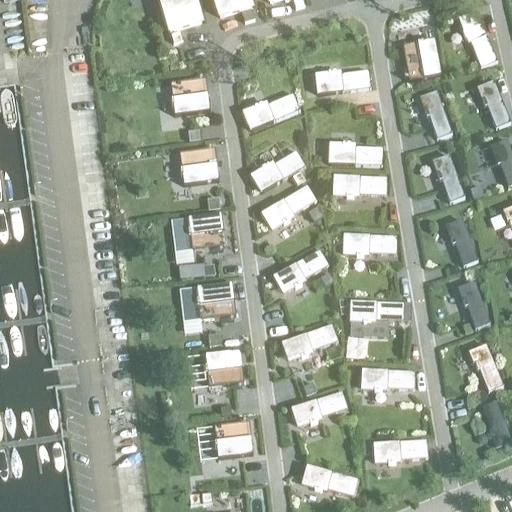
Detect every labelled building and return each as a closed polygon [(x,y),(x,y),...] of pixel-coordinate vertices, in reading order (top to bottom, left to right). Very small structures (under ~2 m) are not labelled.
[(193,0),(167,0),(160,2),(169,35),(201,25),(193,0)] [(246,0),(211,0),(218,22),(250,12),(246,0)] [(302,0),(300,0),(293,2),(296,11),(305,8),(302,0)] [(480,18),(463,25),(481,71),(498,65),(480,18)] [(180,36),(172,39),(174,47),(182,44),(180,36)] [(433,45),(404,50),(410,84),(439,79),(433,45)] [(284,83),(290,93),(309,81),(303,71),(284,83)] [(369,74),(316,80),(318,99),(372,93),(369,74)] [(207,86),(171,90),(177,123),(211,118),(207,86)] [(449,88),(443,91),(446,99),(452,96),(449,88)] [(511,126),(496,88),(479,95),(483,106),(486,104),(498,136),(511,130),(511,126)] [(293,98),(244,118),(251,136),(300,115),(293,98)] [(439,98),(422,105),(426,116),(429,115),(439,145),(454,139),(439,98)] [(198,136),(189,137),(190,146),(199,145),(198,136)] [(511,153),(509,146),(492,153),(497,164),(499,163),(511,193),(511,192),(511,153)] [(382,152),(331,150),(330,171),(381,172),(382,152)] [(296,155),(251,182),(260,196),(305,170),(296,155)] [(216,156),(181,160),(186,193),(220,189),(216,156)] [(452,163),(435,168),(439,180),(442,179),(452,210),(467,205),(452,163)] [(301,176),(294,180),(297,187),(304,183),(301,176)] [(388,184),(335,183),(335,200),(388,202),(388,184)] [(307,190),(261,217),(269,232),(316,204),(307,190)] [(480,192),(472,196),(475,204),(483,200),(480,192)] [(219,202),(208,203),(209,214),(220,213),(219,202)] [(493,205),(474,206),(474,219),(493,218),(493,205)] [(318,212),(310,216),(314,223),(321,219),(318,212)] [(423,222),(424,231),(463,226),(461,217),(423,222)] [(223,222),(190,226),(194,257),(223,254),(223,222)] [(465,226),(447,233),(452,244),(454,243),(465,274),(481,268),(465,226)] [(395,241),(346,239),(345,260),(395,261),(395,241)] [(482,255),(493,252),(490,239),(479,242),(482,255)] [(451,243),(419,246),(421,259),(452,256),(451,243)] [(319,254),(274,279),(283,296),(329,271),(319,254)] [(214,269),(203,270),(204,280),(215,279),(214,269)] [(329,278),(322,282),(325,289),(333,285),(329,278)] [(400,291),(400,281),(352,284),(353,293),(400,291)] [(200,282),(172,285),(173,296),(201,293),(200,282)] [(477,289),(460,295),(464,308),(467,307),(477,337),(492,331),(477,289)] [(234,292),(199,296),(202,327),(237,323),(234,292)] [(437,318),(457,315),(455,300),(435,303),(437,318)] [(405,310),(351,309),(351,330),(404,331),(405,310)] [(332,333),(283,350),(290,370),(340,352),(332,333)] [(219,341),(210,342),(211,352),(220,351),(219,341)] [(488,353),(471,360),(475,372),(479,370),(491,400),(505,393),(488,353)] [(241,356),(205,359),(210,393),(245,390),(241,356)] [(414,376),(364,374),(364,393),(413,395),(414,376)] [(312,386),(303,389),(306,398),(315,395),(312,386)] [(342,396),(293,412),(298,430),(348,413),(342,396)] [(511,441),(499,409),(484,415),(496,444),(493,445),(499,457),(511,451),(511,441)] [(230,410),(220,411),(221,421),(231,420),(230,410)] [(251,430),(216,434),(220,467),(255,464),(251,430)] [(372,443),(363,444),(364,457),(372,456),(372,443)] [(427,445),(375,448),(376,467),(428,464),(427,445)] [(360,483),(311,471),(306,491),(353,504),(360,483)] [(375,492),(362,496),(365,507),(378,504),(375,492)] [(211,497),(202,498),(202,507),(212,506),(211,497)] [(199,498),(189,498),(190,508),(200,507),(199,498)]
